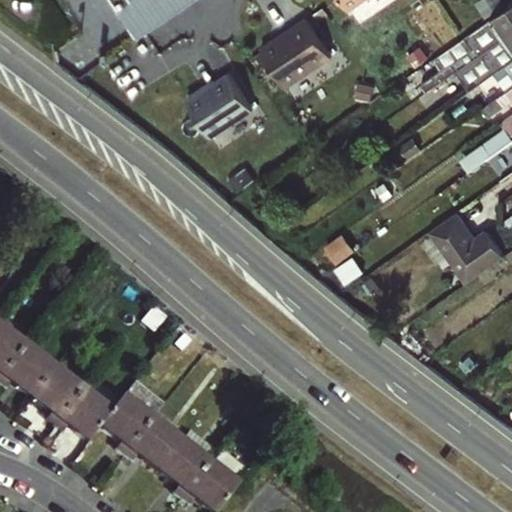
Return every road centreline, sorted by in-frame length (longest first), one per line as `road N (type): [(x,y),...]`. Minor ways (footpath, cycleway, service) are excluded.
road 1 (primary): [(511,471),(0,54)]
road 2 (primary): [(0,123),(307,381),(480,511)]
